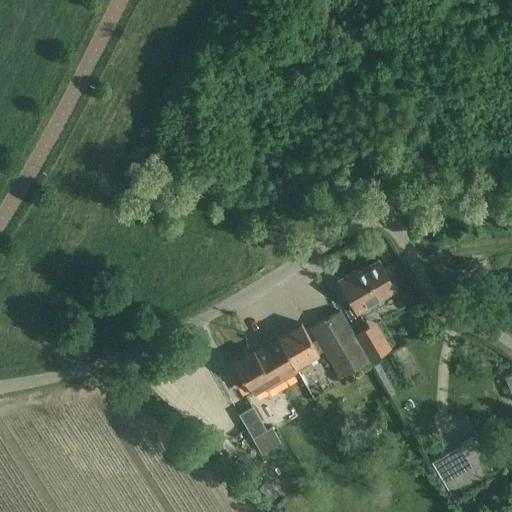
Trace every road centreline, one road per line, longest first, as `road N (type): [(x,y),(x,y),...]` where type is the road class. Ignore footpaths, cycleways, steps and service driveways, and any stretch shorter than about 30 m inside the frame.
road 1 (unclassified): [(0,387),(148,352),(390,208)]
road 2 (unknown): [(390,208),(441,294),(511,343)]
road 3 (track): [(511,185),(390,208)]
